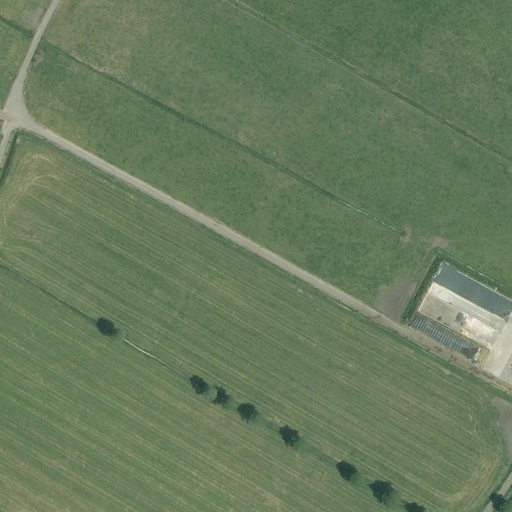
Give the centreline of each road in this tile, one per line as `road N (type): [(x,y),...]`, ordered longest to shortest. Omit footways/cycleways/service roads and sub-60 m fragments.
road 1 (track): [(12,117),(489,378)]
road 2 (track): [(56,0),(15,93),(0,157)]
